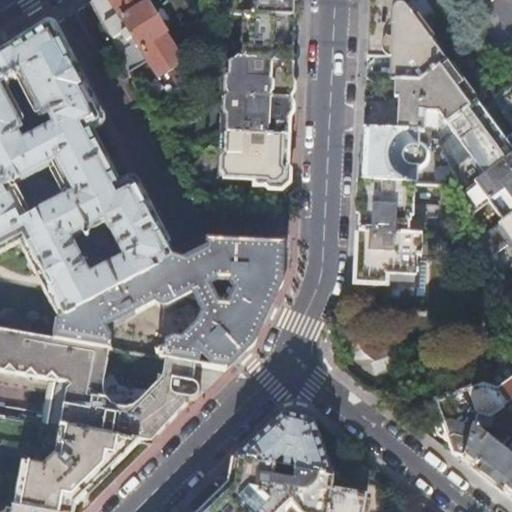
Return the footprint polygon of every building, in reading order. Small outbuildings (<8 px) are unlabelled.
[(92,0),(86,4),(125,76),(145,63),(156,79),(180,64),(163,35),(164,34),(145,4),(143,6),(139,0),(92,0)] [(234,0),(228,15),(240,16),(291,18),(291,1),(291,0),(234,0)] [(395,61),(395,83),(418,84),(447,62),(400,0),(369,0),(369,9),(367,59),(395,61)] [(239,60),(289,63),(290,39),(291,18),(240,16),(239,60)] [(182,344),(174,342),(166,347),(163,362),(194,368),(224,373),(250,349),(269,308),(280,284),(281,249),(207,244),(207,250),(182,261),(172,260),(166,247),(169,245),(160,228),(157,230),(148,213),(152,212),(143,194),(138,197),(132,186),(129,185),(119,190),(113,178),(114,177),(96,143),(94,144),(88,133),(96,128),(98,125),(98,121),(93,109),(96,108),(87,90),(84,92),(67,62),(70,60),(61,43),(58,45),(51,32),(48,30),(45,30),(0,58),(0,253),(21,243),(27,256),(24,257),(34,275),(37,274),(45,289),(42,291),(51,309),(55,307),(63,322),(59,343),(109,352),(111,340),(105,333),(106,325),(131,313),(133,317),(156,305),(160,310),(165,310),(186,300),(196,303),(200,310),(199,311),(202,317),(195,333),(193,332),(182,344)] [(288,80),(289,63),(239,60),(235,60),(228,67),(227,98),(287,100),(288,80)] [(397,133),(419,134),(424,135),(425,114),(430,115),(435,111),(446,127),(476,103),(447,62),(418,84),(395,83),(394,100),(398,101),(397,133)] [(287,101),(287,100),(227,98),(225,135),(286,137),(286,122),(287,101)] [(465,153),(484,177),(511,156),(511,151),(476,103),(446,127),(458,143),(455,146),(462,155),(465,153)] [(362,182),(411,184),(416,184),(419,134),(397,133),(364,132),(362,166),(362,182)] [(225,135),(217,135),(217,136),(215,178),(223,179),(225,138),(225,135)] [(223,179),(253,180),(253,187),(264,187),(267,190),(279,191),(287,184),(287,171),(284,168),(286,137),(225,135),(225,138),(223,179)] [(461,194),(472,218),(489,205),(503,224),(511,217),(511,156),(484,177),(461,194)] [(359,234),(409,236),(411,184),(362,182),(361,201),(359,234)] [(511,217),(503,224),(499,227),(511,244),(511,217)] [(416,302),(416,299),(418,258),(421,259),(423,237),(409,236),(359,234),(358,258),(356,284),(385,285),(384,300),(416,302)] [(431,300),(434,237),(423,237),(421,259),(418,258),(416,299),(431,300)] [(198,396),(197,393),(196,390),(194,388),(191,387),(194,368),(163,362),(109,352),(59,343),(0,332),(0,375),(60,386),(69,388),(71,389),(68,394),(61,430),(139,445),(139,444),(151,433),(156,437),(185,410),(187,410),(188,403),(191,403),(194,402),(196,399),(198,396)] [(344,352),(363,353),(364,333),(345,332),(344,352)] [(364,333),(363,353),(375,361),(404,351),(404,335),(364,333)] [(511,383),(501,392),(485,387),(471,391),(470,389),(437,401),(456,455),(457,456),(467,457),(475,430),(476,426),(479,415),(492,418),(511,403),(511,383)] [(57,391),(50,428),(61,430),(68,394),(71,389),(69,388),(60,386),(57,391)] [(511,403),(492,418),(479,415),(476,426),(503,431),(494,444),(475,430),(467,457),(464,462),(480,474),(492,484),(511,499),(511,403)] [(261,436),(234,460),(276,468),(296,472),(333,479),(312,421),(284,414),(261,436)] [(23,465),(14,508),(35,511),(74,511),(75,507),(112,471),(139,445),(61,430),(55,460),(45,469),(23,465)] [(149,444),(156,437),(151,433),(139,444),(149,444)] [(285,511),(291,506),(296,511),(364,511),(368,496),(332,489),(334,479),(333,479),(296,472),(293,483),(274,479),(276,468),(234,460),(233,461),(232,469),(228,488),(204,511),(285,511)]
